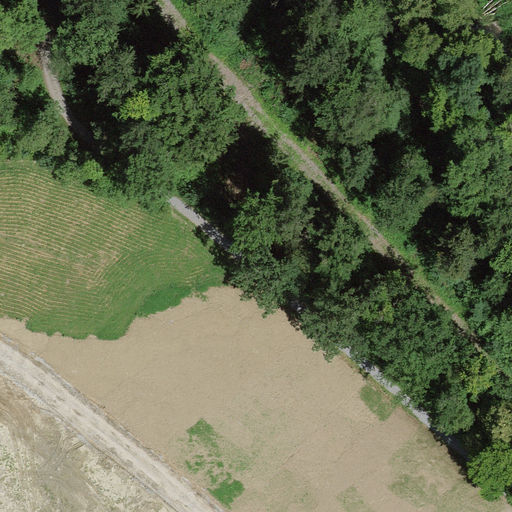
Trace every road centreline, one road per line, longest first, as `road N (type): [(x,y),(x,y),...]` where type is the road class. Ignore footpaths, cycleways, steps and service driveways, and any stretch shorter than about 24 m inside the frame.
road 1 (track): [(57,0),(50,74),(69,115),(111,159),(173,197),(511,489)]
road 2 (track): [(422,511),(294,391),(183,366),(42,317),(0,290)]
